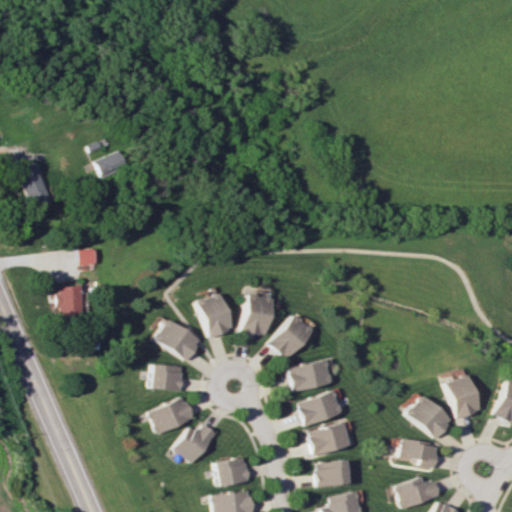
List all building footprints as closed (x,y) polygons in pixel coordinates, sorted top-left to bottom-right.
[(89,159),(94,174),(118,166),(113,150),(89,159)] [(28,210),(46,201),(28,162),(10,171),(28,210)] [(88,248),(71,249),(72,264),(89,263),(88,248)] [(50,315),(78,313),(76,284),(49,286),(50,315)] [(203,336),(226,327),(211,291),(188,301),(203,336)] [(258,334),(263,297),(238,293),(233,331),(258,334)] [(303,330),(285,313),(259,341),(277,358),(303,330)] [(182,358),(193,337),(159,319),(148,340),(182,358)] [(278,367),(284,391),(322,382),(316,358),(278,367)] [(146,388),(176,389),(177,365),(146,364),(146,388)] [(433,381),(445,417),(468,410),(456,373),(433,381)] [(503,424),(511,401),(511,386),(495,379),(480,414),(503,424)] [(297,425),(333,412),(324,389),(288,402),(297,425)] [(441,417),(410,394),(395,414),(426,437),(441,417)] [(144,408),(151,431),(188,420),(181,397),(144,408)] [(306,455),(342,444),(335,420),(299,431),(306,455)] [(212,433),(200,423),(194,430),(187,424),(168,447),(187,463),(212,433)] [(410,459),(410,466),(426,467),(429,443),(393,439),(391,456),(410,459)] [(209,460),(212,484),(242,481),(240,457),(209,460)] [(308,462),(310,486),(340,483),(338,459),(308,462)] [(426,480),(417,483),(415,475),(387,485),(395,508),(432,495),(426,480)] [(245,511),(244,490),(207,493),(207,511),(245,511)] [(320,496),(322,505),(313,507),(313,511),(353,511),(349,490),(320,496)] [(423,511),(451,511),(432,499),(423,511)]
